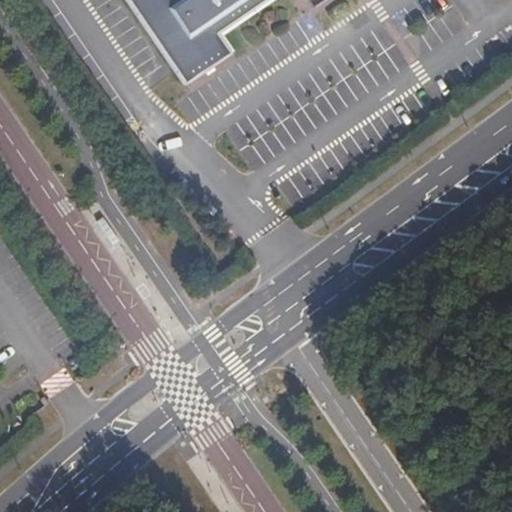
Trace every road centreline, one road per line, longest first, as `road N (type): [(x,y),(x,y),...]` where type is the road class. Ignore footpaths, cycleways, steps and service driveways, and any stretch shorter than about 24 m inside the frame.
road 1 (tertiary): [(49,511),(163,405),(276,324)]
road 2 (tertiary): [(276,324),(511,147)]
road 3 (unclassified): [(276,324),(409,511)]
